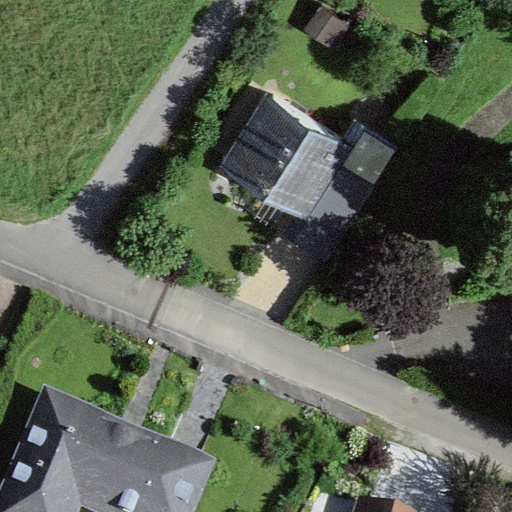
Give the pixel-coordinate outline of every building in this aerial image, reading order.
[(350,131),(343,128),(281,89),(238,156),(272,177),(305,198),(318,179),(332,158),(350,131)] [(374,185),(401,141),(365,118),(350,119),(343,128),(350,131),(332,158),(347,167),(374,185)] [(333,188),(347,167),(332,158),(318,179),(333,188)] [(335,232),(341,236),(374,185),(347,167),(333,188),(316,217),(335,232)] [(326,247),(335,232),(316,217),(333,188),(318,179),(305,198),(290,223),(326,247)] [(119,511),(191,511),(210,466),(146,440),(53,402),(7,511),(77,511),(84,498),(119,511)]
